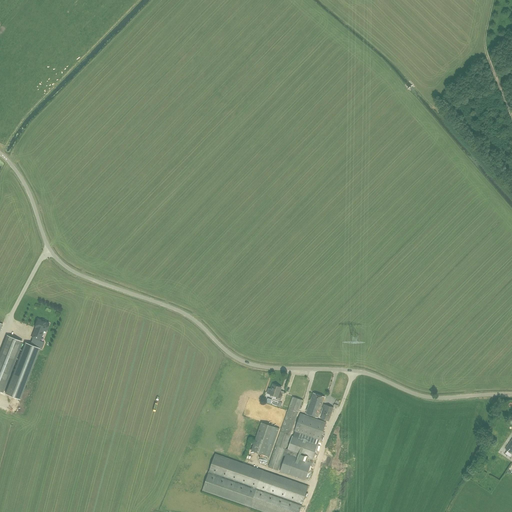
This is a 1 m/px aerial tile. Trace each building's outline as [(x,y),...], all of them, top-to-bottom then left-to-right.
[(32,337),(40,340),(44,330),(46,331),(49,323),(46,322),(46,321),(43,320),(42,321),(38,319),(35,327),(36,327),(32,337)] [(0,355),(0,390),(2,392),(22,341),(8,336),(0,355)] [(40,348),(25,342),(6,393),(20,398),(40,348)] [(279,394),(282,387),(273,384),(271,389),(268,388),(267,392),(278,396),(277,399),(281,401),(283,395),(279,394)] [(313,392),(306,413),(318,417),(322,407),(323,403),(325,396),(313,392)] [(265,455),(275,426),(262,422),(252,450),(265,455)] [(291,444),(288,443),(287,448),(299,453),(302,445),(292,441),(291,444)] [(271,465),(271,466),(277,466),(277,467),(281,467),(283,462),(290,462),(290,461),(284,459),(284,461),(282,461),(282,456),(274,456),(271,465)]
